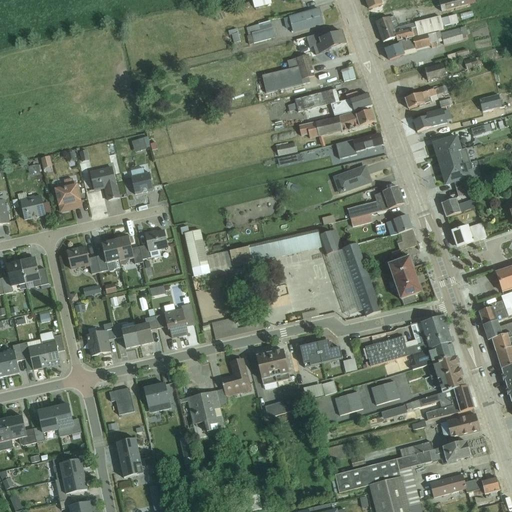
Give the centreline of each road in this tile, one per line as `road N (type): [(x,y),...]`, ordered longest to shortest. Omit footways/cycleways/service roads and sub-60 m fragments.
road 1 (residential): [(82,379),(330,323),(343,331),(455,304)]
road 2 (tertiary): [(443,271),(346,0)]
road 3 (tertiary): [(511,468),(455,304)]
road 4 (residential): [(82,379),(46,236)]
road 5 (residential): [(110,511),(82,379)]
